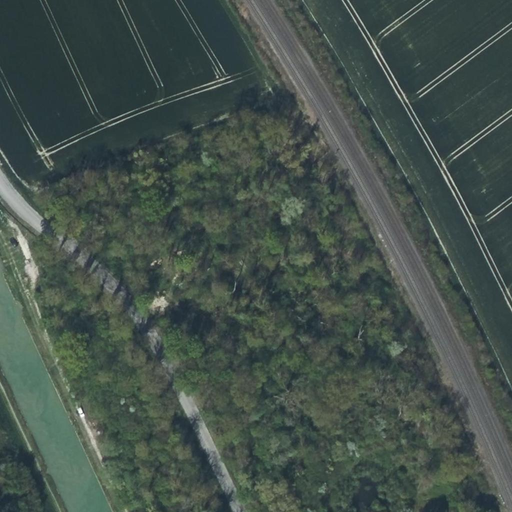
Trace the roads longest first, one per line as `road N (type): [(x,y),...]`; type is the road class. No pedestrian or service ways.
road 1 (track): [(308,0),(471,288),(511,384)]
road 2 (tertiary): [(239,511),(121,303),(0,182)]
road 3 (track): [(0,397),(52,511)]
